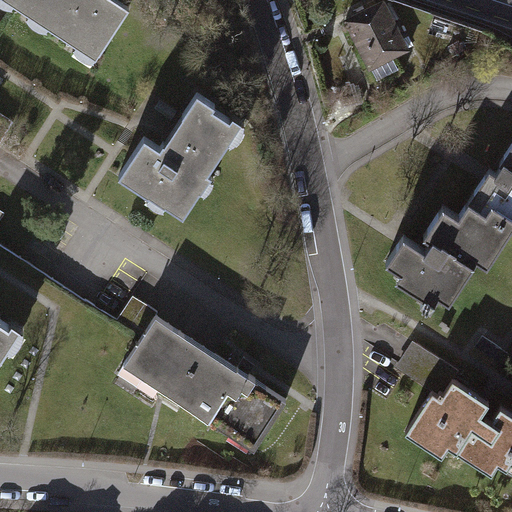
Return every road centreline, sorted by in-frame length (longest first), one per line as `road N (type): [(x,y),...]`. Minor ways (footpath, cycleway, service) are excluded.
road 1 (residential): [(257,0),(310,161),(337,296),(342,370),(325,511)]
road 2 (residential): [(0,476),(248,511)]
